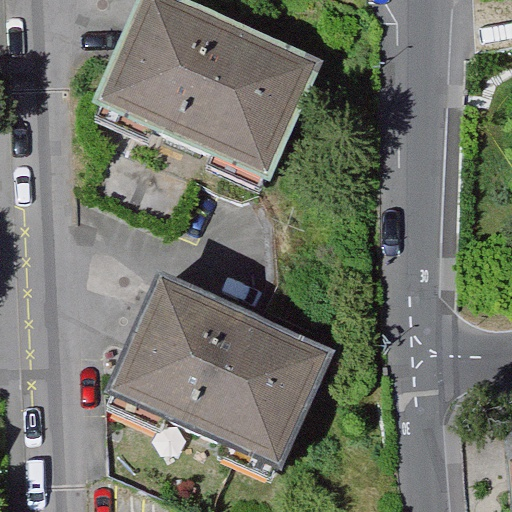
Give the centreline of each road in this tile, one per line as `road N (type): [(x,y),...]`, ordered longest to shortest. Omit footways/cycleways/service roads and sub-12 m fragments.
road 1 (residential): [(64,511),(40,0)]
road 2 (residential): [(416,361),(425,0)]
road 3 (residential): [(433,511),(416,361)]
